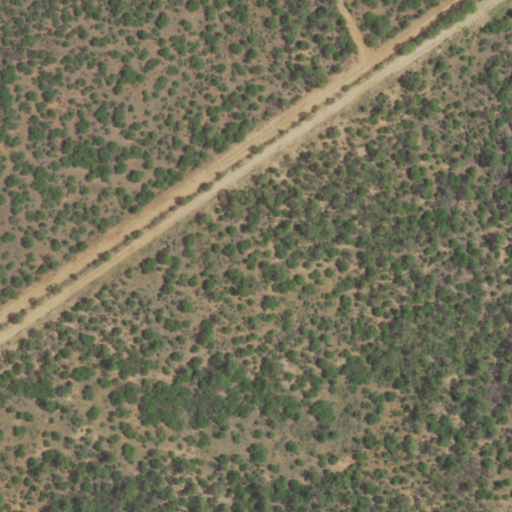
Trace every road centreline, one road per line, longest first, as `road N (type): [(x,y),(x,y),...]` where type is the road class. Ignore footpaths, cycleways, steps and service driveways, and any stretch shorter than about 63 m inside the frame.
road 1 (residential): [(0,389),(403,122),(408,102),(357,0)]
road 2 (residential): [(511,31),(408,102)]
